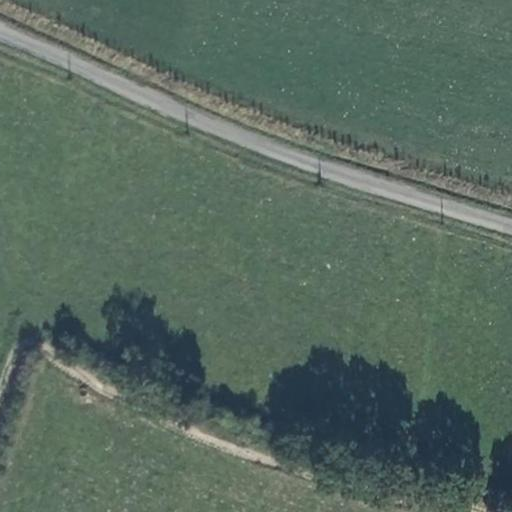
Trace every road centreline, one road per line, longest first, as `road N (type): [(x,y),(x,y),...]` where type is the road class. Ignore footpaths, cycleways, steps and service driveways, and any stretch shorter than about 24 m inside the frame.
road 1 (unclassified): [(511,229),(351,179),(0,36)]
road 2 (track): [(0,411),(23,347),(90,391),(417,511)]
